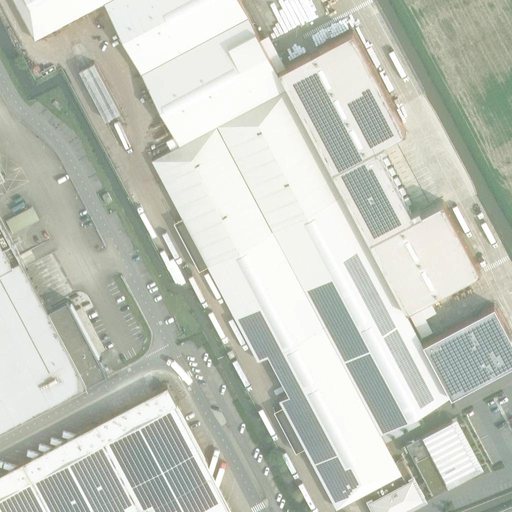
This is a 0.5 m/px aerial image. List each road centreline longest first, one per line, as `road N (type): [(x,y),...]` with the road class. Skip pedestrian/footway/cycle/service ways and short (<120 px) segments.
road 1 (unknown): [(330,511),(139,178)]
road 2 (unclassified): [(171,351),(59,138),(12,96),(0,74)]
road 3 (unknown): [(139,178),(54,53),(84,39),(108,49),(126,89),(138,157)]
road 4 (unclassified): [(0,442),(171,351)]
road 5 (unclassified): [(260,511),(171,351)]
